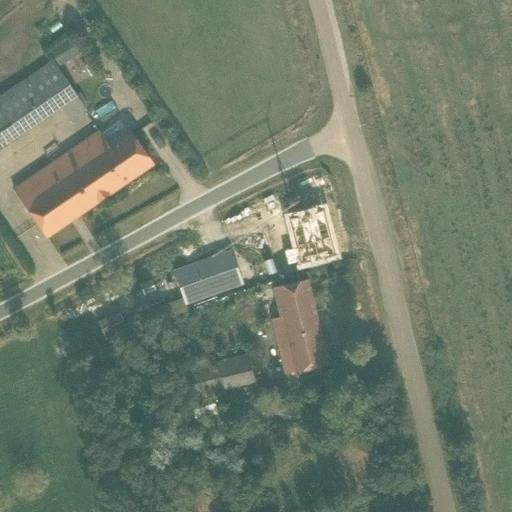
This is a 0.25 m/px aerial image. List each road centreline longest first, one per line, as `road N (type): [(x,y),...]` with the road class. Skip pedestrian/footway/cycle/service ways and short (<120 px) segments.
road 1 (unclassified): [(0,313),(253,177),(355,141)]
road 2 (unclassified): [(447,511),(355,141)]
road 3 (unclassified): [(355,141),(318,0)]
